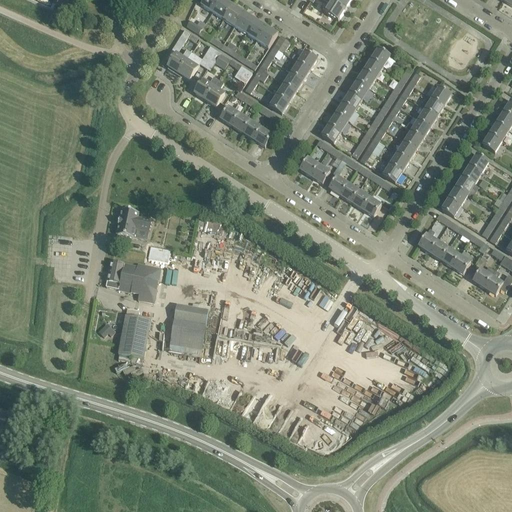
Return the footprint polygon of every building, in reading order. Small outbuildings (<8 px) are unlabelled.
[(205,0),(201,7),(213,14),(221,0),(205,0)] [(221,0),(213,14),(224,21),(233,7),(222,0),(221,0)] [(332,0),(331,2),(346,11),(352,0),(332,0)] [(346,11),(331,2),(324,13),(338,22),(346,11)] [(55,14),(61,18),(67,9),(60,5),(55,14)] [(224,21),(235,28),(244,14),(233,7),(224,21)] [(235,28),(246,35),(256,21),(244,14),(235,28)] [(75,17),(73,28),(81,30),(83,19),(75,17)] [(246,35),(258,43),(267,28),(256,21),(246,35)] [(188,29),(199,36),(202,32),(203,30),(191,23),(188,29)] [(267,28),(258,43),(269,50),(278,35),(267,28)] [(210,43),(213,39),(217,33),(214,31),(210,38),(202,32),(199,36),(210,43)] [(185,32),(177,44),(183,48),(191,35),(185,32)] [(281,37),(274,49),(279,52),(286,41),(281,37)] [(210,43),(221,50),(224,46),(213,39),(210,43)] [(291,44),(286,41),(279,52),(284,55),(291,44)] [(233,57),(235,54),(237,50),(232,46),(229,50),(224,46),(221,50),(233,57)] [(193,55),(179,75),(190,82),(198,69),(200,66),(205,70),(217,52),(211,48),(203,62),(193,55)] [(274,49),(267,59),(272,63),(279,52),(274,49)] [(379,50),(372,61),(384,69),(391,58),(379,50)] [(168,68),(179,75),(193,55),(187,51),(182,59),(177,55),(172,63),(168,68)] [(172,63),(177,55),(172,52),(167,60),(172,63)] [(222,55),(217,52),(205,70),(210,73),(215,66),(222,55)] [(297,55),(293,61),(311,72),(318,61),(306,53),(302,59),(297,55)] [(233,57),(244,65),(246,61),(235,54),(233,57)] [(267,59),(260,70),(265,74),(272,63),(267,59)] [(246,61),(244,65),(255,72),(257,68),(246,61)] [(298,65),(291,75),(304,83),(311,72),(293,61),(298,65)] [(372,61),(365,72),(377,80),(384,69),(372,61)] [(235,78),(246,85),(253,75),(242,68),(235,78)] [(408,69),(403,77),(408,80),(413,72),(408,69)] [(260,70),(253,81),(258,85),(260,82),(264,84),(269,76),(265,74),(260,70)] [(365,72),(358,83),(370,91),(377,80),(365,72)] [(416,75),(409,86),(414,89),(417,84),(423,88),(428,81),(423,78),(425,75),(421,73),(419,76),(416,75)] [(291,75),(284,86),(296,94),(304,83),(291,75)] [(403,77),(394,91),(399,94),(408,80),(403,77)] [(195,95),(206,102),(219,81),(215,79),(210,86),(204,82),(195,95)] [(219,81),(206,102),(217,109),(225,96),(220,92),(224,85),(219,81)] [(258,85),(253,81),(246,93),(251,96),(258,85)] [(358,83),(350,94),(362,102),(370,91),(358,83)] [(284,86),(277,97),(289,105),(296,94),(284,86)] [(409,86),(402,97),(407,100),(414,89),(409,86)] [(428,97),(427,97),(445,108),(452,97),(440,89),(433,100),(428,97)] [(394,91),(387,102),(392,105),(399,94),(394,91)] [(236,98),(247,105),(250,100),(240,94),(236,98)] [(350,94),(343,105),(355,113),(362,102),(350,94)] [(289,105),(277,97),(274,102),(270,100),(267,106),(282,116),(289,105)] [(402,97),(395,108),(400,111),(407,100),(402,97)] [(420,108),(425,111),(438,119),(445,108),(427,97),(420,108)] [(247,105),(258,112),(261,107),(250,100),(247,105)] [(387,102),(380,113),(385,116),(392,105),(387,102)] [(343,105),(336,116),(348,124),(355,113),(343,105)] [(363,109),(375,116),(377,112),(366,105),(363,109)] [(258,112),(269,119),(272,114),(261,107),(258,112)] [(395,108),(388,119),(393,122),(400,111),(395,108)] [(221,121),(232,128),(240,116),(229,109),(221,121)] [(425,111),(418,122),(431,130),(438,119),(425,111)] [(380,113),(373,124),(378,128),(385,116),(380,113)] [(272,114),(269,119),(280,126),(283,122),(272,114)] [(511,118),(504,114),(497,125),(509,132),(511,127),(511,118)] [(232,128),(243,135),(251,123),(240,116),(232,128)] [(336,116),(329,127),(341,135),(348,124),(336,116)] [(388,119),(381,130),(386,133),(393,122),(388,119)] [(410,125),(406,130),(424,141),(431,130),(418,122),(415,128),(410,125)] [(243,135),(254,142),(262,130),(251,123),(243,135)] [(373,124),(366,135),(371,139),(378,128),(373,124)] [(497,125),(490,136),(502,144),(509,132),(497,125)] [(341,135),(329,127),(322,138),(334,146),(341,135)] [(262,130),(254,142),(265,149),(273,137),(262,130)] [(381,130),(374,141),(379,144),(386,133),(381,130)] [(405,144),(404,144),(417,152),(424,141),(406,130),(400,140),(405,144)] [(366,135),(359,146),(364,150),(371,139),(366,135)] [(502,144),(490,136),(483,147),(495,155),(502,144)] [(379,144),(374,141),(367,152),(372,155),(379,144)] [(317,146),(328,154),(331,149),(320,142),(317,146)] [(404,144),(397,155),(410,163),(417,152),(404,144)] [(359,146),(352,157),(357,161),(364,150),(359,146)] [(331,149),(328,154),(337,160),(339,161),(345,164),(348,160),(342,156),(331,149)] [(372,155),(367,152),(360,163),(368,168),(372,161),(379,166),(382,161),(372,155)] [(397,155),(390,166),(403,174),(410,163),(397,155)] [(477,156),(470,167),(482,175),(489,164),(477,156)] [(301,172),(312,179),(319,167),(308,160),(301,172)] [(330,170),(335,173),(341,163),(337,160),(330,170)] [(348,160),(345,164),(346,165),(357,172),(360,168),(349,160),(348,160)] [(403,174),(390,166),(387,172),(384,170),(380,175),(396,185),(403,174)] [(319,167),(312,179),(323,186),(331,174),(319,167)] [(470,167),(463,178),(475,186),(482,175),(470,167)] [(357,172),(368,180),(371,175),(360,168),(357,172)] [(368,180),(379,187),(382,182),(371,175),(368,180)] [(463,178),(456,190),(468,197),(475,186),(463,178)] [(330,191),(341,198),(348,186),(337,179),(330,191)] [(382,182),(379,187),(390,194),(393,189),(382,182)] [(341,198),(352,205),(360,193),(348,186),(341,198)] [(456,190),(449,201),(461,208),(468,197),(456,190)] [(394,191),(391,195),(398,200),(401,196),(394,191)] [(352,205),(363,212),(371,200),(360,193),(352,205)] [(498,200),(503,203),(508,206),(511,200),(511,193),(510,193),(507,197),(502,194),(498,200)] [(371,200),(363,212),(374,219),(382,207),(371,200)] [(461,208),(449,201),(442,212),(454,219),(461,208)] [(503,203),(496,215),(501,218),(508,206),(503,203)] [(119,226),(117,236),(134,240),(136,230),(150,233),(152,222),(138,219),(139,214),(122,211),(120,221),(120,220),(118,226),(119,226)] [(496,215),(489,226),(494,229),(501,218),(496,215)] [(437,221),(448,228),(451,223),(440,216),(437,221)] [(504,221),(497,232),(502,235),(509,224),(504,221)] [(448,228),(459,235),(462,230),(451,223),(448,228)] [(494,229),(489,226),(482,237),(486,240),(494,229)] [(459,235),(470,242),(473,237),(462,230),(459,235)] [(419,248),(430,255),(438,243),(432,239),(435,235),(430,231),(419,248)] [(502,235),(497,232),(490,242),(495,246),(502,235)] [(476,239),(473,244),(482,249),(479,253),(484,256),(489,248),(484,245),(476,239)] [(154,251),(169,254),(171,244),(155,241),(154,251)] [(430,255),(441,263),(449,250),(438,243),(430,255)] [(441,263),(452,270),(460,257),(449,250),(441,263)] [(492,256),(502,263),(505,258),(495,251),(492,256)] [(460,257),(452,270),(463,277),(471,264),(460,257)] [(511,262),(505,258),(502,263),(500,266),(511,273),(511,262)] [(488,262),(482,259),(476,268),(481,272),(488,262)] [(108,283),(107,289),(116,291),(140,296),(138,302),(152,305),(155,300),(161,272),(138,266),(137,268),(112,263),(108,283)] [(496,273),(489,269),(485,274),(481,272),(473,283),(485,290),(496,273)] [(496,273),(485,290),(496,298),(500,291),(506,295),(511,285),(511,279),(508,277),(503,285),(503,286),(497,282),(500,276),(496,273)] [(169,353),(201,358),(208,311),(177,306),(169,353)] [(116,361),(130,364),(131,359),(143,361),(152,323),(126,317),(116,361)] [(108,325),(99,333),(104,339),(109,335),(112,338),(116,334),(108,325)]
